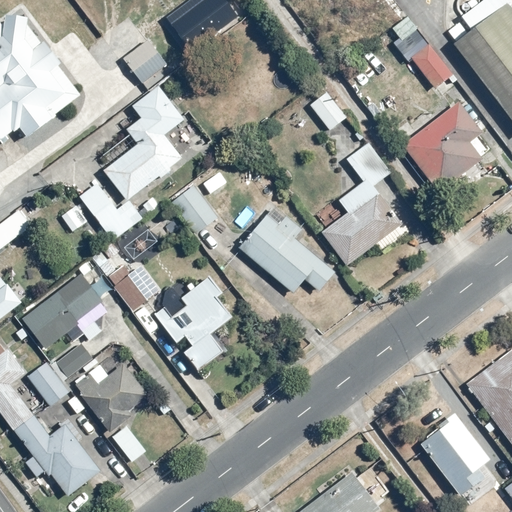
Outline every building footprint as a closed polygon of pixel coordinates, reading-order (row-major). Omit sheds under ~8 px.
[(511,2),(511,0),(466,0),(473,9),(462,17),(474,32),(457,46),(511,117),(511,6),(510,4),(511,2)] [(84,95),(14,2),(0,12),(0,141),(18,128),(29,142),(57,121),(55,117),(84,95)] [(410,16),(394,28),(405,42),(420,29),(410,16)] [(169,66),(149,38),(124,57),(144,85),(169,66)] [(436,89),(453,76),(441,61),(439,63),(428,49),(414,60),(436,89)] [(159,177),(162,180),(174,171),(172,168),(183,159),(165,135),(186,120),(160,86),(134,105),(144,118),(130,129),(140,143),(104,171),(127,201),(120,207),(99,181),(79,196),(114,240),(143,218),(130,200),(159,177)] [(348,118),(332,95),(327,99),(324,95),(312,104),(331,130),(348,118)] [(464,107),(459,100),(455,103),(452,99),(440,108),(443,112),(402,143),(441,193),(485,159),(471,140),(488,127),(470,103),(464,107)] [(319,217),(328,229),(323,232),(348,266),(404,225),(374,185),(392,172),(369,142),(348,158),(365,182),(341,200),(319,217)] [(211,223),(218,217),(194,185),(172,201),(196,233),(201,230),(221,255),(231,247),(211,223)] [(59,214),(72,232),(89,221),(76,202),(59,214)] [(299,228),(273,206),(238,247),(291,292),(303,278),(317,290),(332,272),(291,237),(299,228)] [(0,250),(33,225),(20,208),(0,223),(0,250)] [(161,292),(143,266),(131,274),(125,265),(108,277),(133,312),(161,292)] [(102,330),(115,321),(102,304),(104,303),(83,274),(23,320),(51,357),(70,383),(100,361),(97,357),(113,345),(102,330)] [(167,309),(165,306),(154,314),(152,311),(142,318),(150,329),(161,321),(167,329),(155,338),(167,353),(188,338),(193,346),(185,352),(200,372),(225,352),(212,335),(234,318),(218,297),(224,293),(211,276),(167,309)] [(3,277),(0,278),(0,322),(24,304),(3,277)] [(32,412),(11,384),(26,373),(0,338),(0,409),(12,426),(14,429),(34,414),(32,412)] [(511,349),(467,383),(511,443),(511,349)] [(100,361),(70,383),(75,390),(88,407),(131,464),(149,451),(127,423),(136,416),(132,411),(152,397),(121,356),(115,361),(111,355),(101,363),(100,361)] [(75,390),(51,357),(26,376),(50,408),(75,390)] [(75,390),(64,398),(78,415),(88,407),(75,390)] [(448,419),(450,423),(441,429),(439,427),(420,441),(461,497),(487,477),(481,469),(491,461),(457,413),(448,419)] [(34,414),(14,429),(35,456),(27,462),(38,477),(45,473),(49,478),(53,475),(70,497),(102,473),(79,442),(84,438),(72,421),(51,437),(35,416),(34,414)] [(303,511),(376,511),(381,508),(353,473),(303,511)] [(511,478),(502,486),(511,499),(511,478)]
